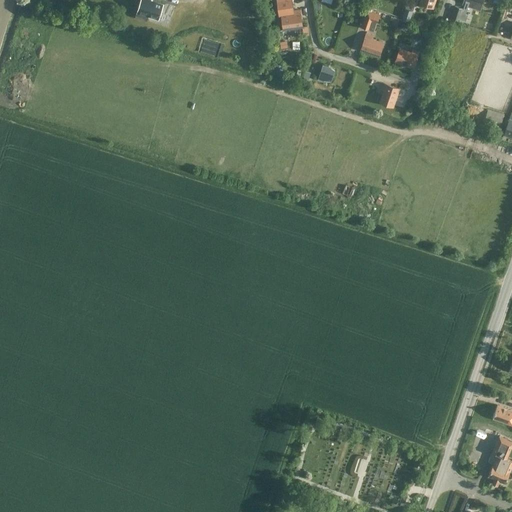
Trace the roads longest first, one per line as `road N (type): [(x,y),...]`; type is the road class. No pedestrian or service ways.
road 1 (residential): [(307,0),(315,49),(405,82),(418,73),(446,0)]
road 2 (unclassified): [(438,476),(511,270)]
